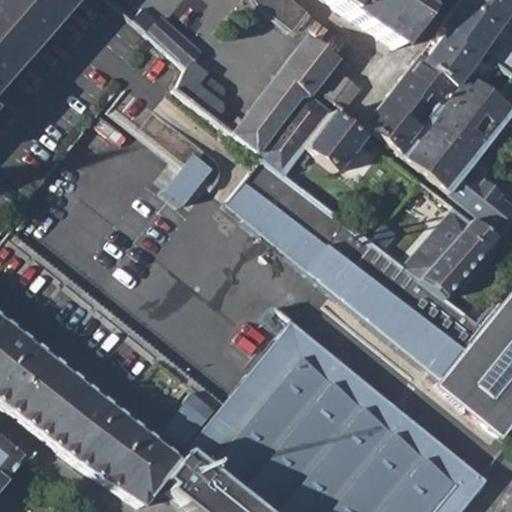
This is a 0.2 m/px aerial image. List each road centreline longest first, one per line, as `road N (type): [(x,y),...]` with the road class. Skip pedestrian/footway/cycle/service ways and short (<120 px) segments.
road 1 (residential): [(440,0),(392,68),(335,27)]
road 2 (residential): [(0,427),(109,511)]
